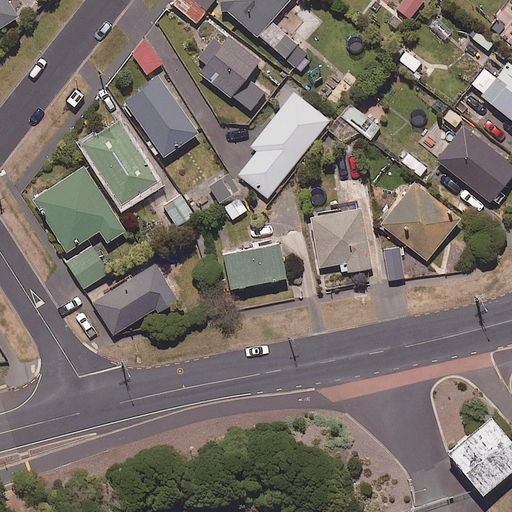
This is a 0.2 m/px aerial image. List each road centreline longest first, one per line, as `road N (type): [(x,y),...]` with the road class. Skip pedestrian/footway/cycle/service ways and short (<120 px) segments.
road 1 (tertiary): [(511,320),(93,408)]
road 2 (residential): [(93,408),(0,250)]
road 3 (residential): [(0,134),(106,0)]
